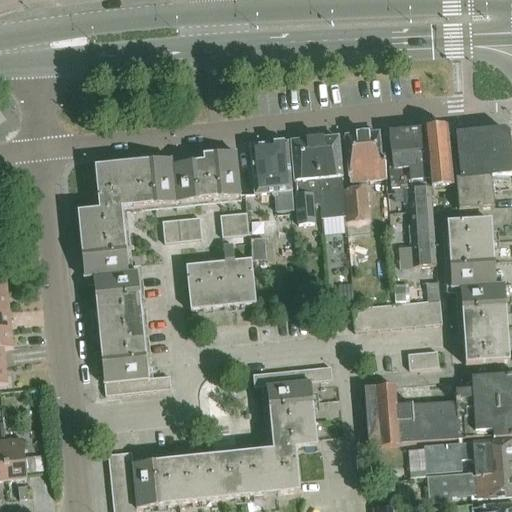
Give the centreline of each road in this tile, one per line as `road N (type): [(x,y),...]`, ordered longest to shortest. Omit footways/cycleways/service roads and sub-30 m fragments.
road 1 (unclassified): [(42,152),(433,110)]
road 2 (tertiary): [(511,5),(213,16)]
road 3 (tertiary): [(214,53),(511,43)]
road 4 (unclassified): [(73,425),(42,152)]
road 5 (tertiary): [(213,16),(93,27),(30,49)]
road 6 (tertiary): [(30,49),(93,59),(214,53)]
road 7 (unclassified): [(326,503),(355,501),(344,351)]
road 8 (unclassified): [(190,366),(344,351)]
road 9 (unclassified): [(73,425),(179,406),(190,366)]
